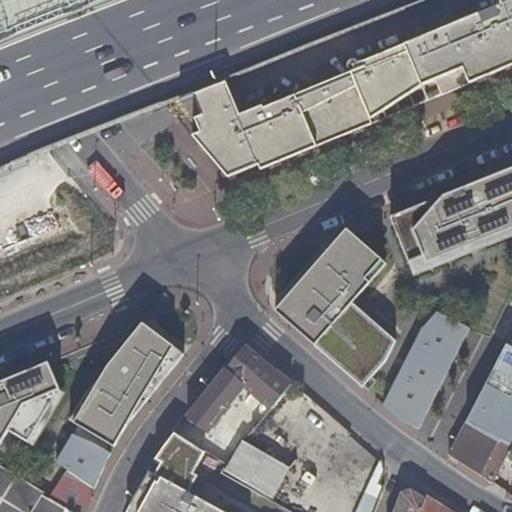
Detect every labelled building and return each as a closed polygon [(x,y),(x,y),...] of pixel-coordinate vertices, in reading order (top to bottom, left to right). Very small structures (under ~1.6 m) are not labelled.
[(511,9),(372,65),(374,70),(264,111),(263,109),(240,118),(235,106),(196,122),(201,135),(196,137),(232,177),(262,165),(264,170),(376,124),(374,119),(426,85),(439,80),(445,95),(511,67),(511,9)] [(511,169),(393,218),(411,262),(425,256),(429,264),(511,230),(511,169)] [(384,260),(353,233),(340,238),(276,311),(363,388),(387,362),(396,343),(352,304),(372,283),(368,279),(384,260)] [(424,328),(386,407),(400,419),(421,429),(471,330),(438,313),(424,328)] [(60,464),(70,471),(94,489),(126,429),(185,355),(145,326),(82,393),(79,421),(87,428),(60,464)] [(511,347),(508,346),(467,424),(491,435),(507,443),(511,445),(511,347)] [(275,371),(245,347),(190,418),(192,420),(165,447),(141,487),(130,511),(223,511),(184,490),(206,452),(197,447),(245,386),(273,409),(293,384),(277,370),(275,371)] [(49,364),(0,383),(0,441),(6,429),(26,442),(60,390),(49,364)] [(491,435),(467,424),(451,456),(493,485),(511,447),(511,445),(507,443),(491,435)] [(77,511),(53,498),(0,466),(0,506),(9,511),(77,511)] [(70,471),(53,498),(77,511),(84,511),(94,489),(70,471)] [(402,493),(394,511),(420,511),(425,500),(410,491),(402,493)] [(450,511),(427,498),(425,500),(420,511),(450,511)]
